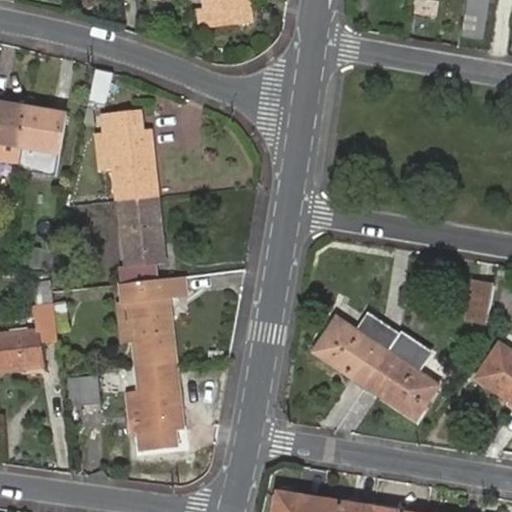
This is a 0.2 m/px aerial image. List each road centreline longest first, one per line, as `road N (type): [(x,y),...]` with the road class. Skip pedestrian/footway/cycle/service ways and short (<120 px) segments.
road 1 (residential): [(303,108),(59,32),(0,25)]
road 2 (residential): [(511,479),(251,437)]
road 3 (tertiary): [(251,437),(289,210)]
road 4 (residential): [(511,245),(289,210)]
road 5 (residential): [(314,41),(511,74)]
road 6 (residential): [(191,511),(0,484)]
